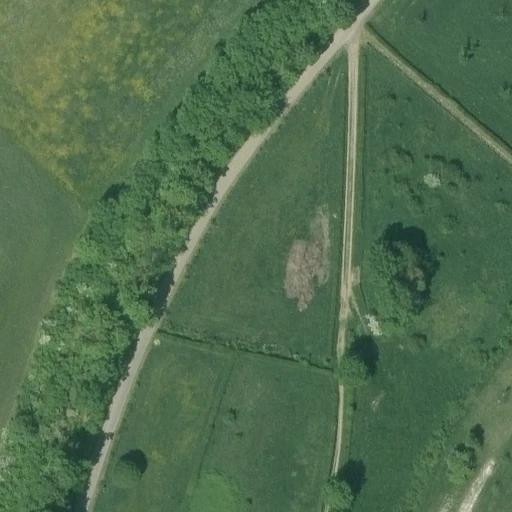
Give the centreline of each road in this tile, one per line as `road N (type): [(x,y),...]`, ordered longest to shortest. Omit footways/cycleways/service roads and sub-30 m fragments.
road 1 (unclassified): [(372,0),(273,114),(204,214),(124,382),(79,511)]
road 2 (track): [(343,316),(352,23)]
